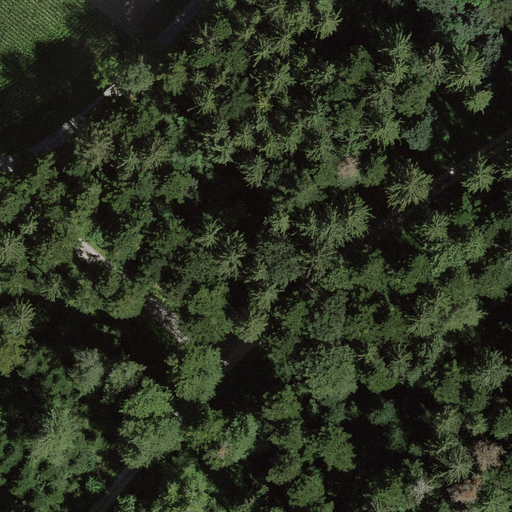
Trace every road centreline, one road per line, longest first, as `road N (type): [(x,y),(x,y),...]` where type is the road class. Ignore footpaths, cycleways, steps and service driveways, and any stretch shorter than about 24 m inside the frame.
road 1 (track): [(86,511),(135,448),(223,360),(454,167),(511,133)]
road 2 (track): [(0,182),(223,360)]
road 3 (track): [(209,0),(6,187)]
